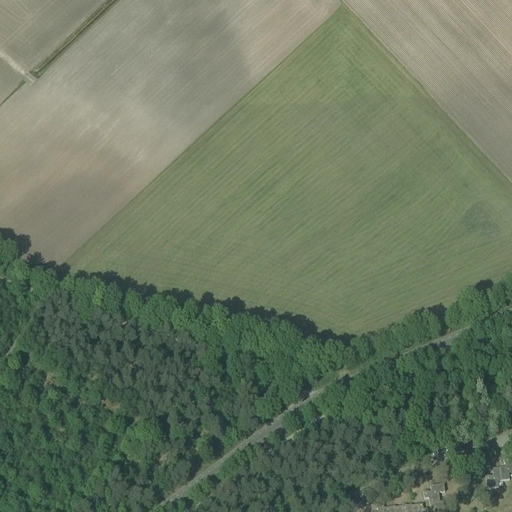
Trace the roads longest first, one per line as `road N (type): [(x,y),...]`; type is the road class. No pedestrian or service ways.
road 1 (tertiary): [(159,511),(310,401),(511,315)]
road 2 (track): [(76,511),(208,352)]
road 3 (track): [(37,292),(208,352)]
